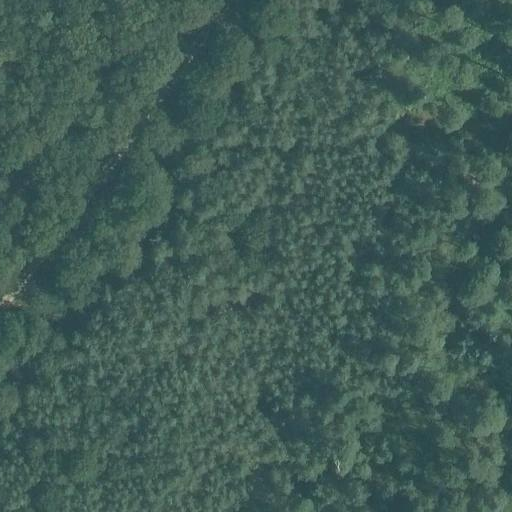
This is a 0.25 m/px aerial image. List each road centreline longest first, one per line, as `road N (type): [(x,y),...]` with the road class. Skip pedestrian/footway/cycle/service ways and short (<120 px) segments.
road 1 (track): [(511,127),(120,146)]
road 2 (track): [(227,0),(0,299)]
